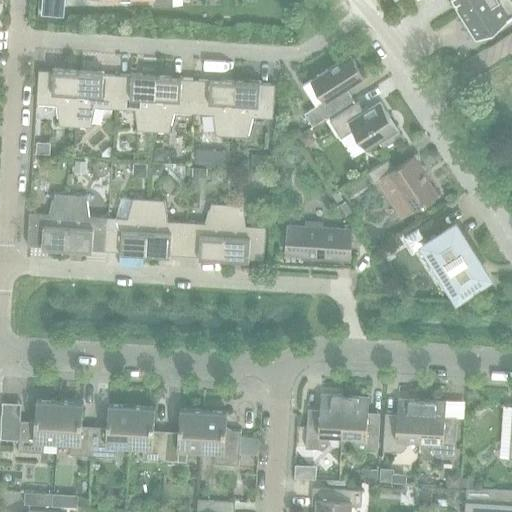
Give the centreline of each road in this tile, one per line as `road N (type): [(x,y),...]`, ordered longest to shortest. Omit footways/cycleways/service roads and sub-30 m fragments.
road 1 (residential): [(356,346),(333,286),(5,267)]
road 2 (residential): [(18,38),(299,53),(367,9)]
road 3 (residential): [(280,371),(258,363),(0,346)]
road 4 (unclassified): [(511,228),(367,9)]
road 5 (residential): [(5,267),(18,38)]
road 6 (residential): [(511,359),(356,346)]
road 7 (residential): [(272,511),(280,371)]
